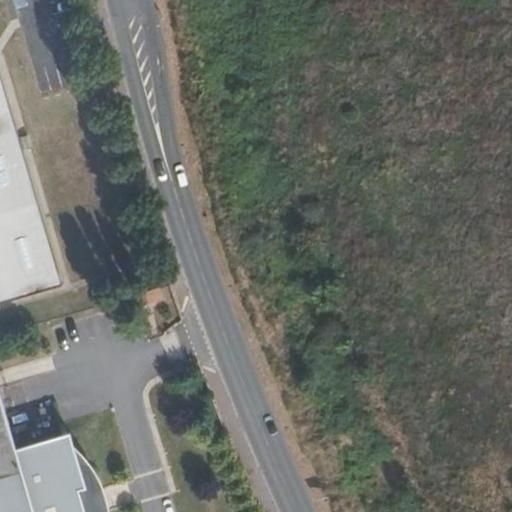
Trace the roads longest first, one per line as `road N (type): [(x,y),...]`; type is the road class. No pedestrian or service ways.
road 1 (tertiary): [(183,217),(297,511)]
road 2 (tertiary): [(112,0),(157,158),(183,217)]
road 3 (tertiary): [(183,217),(146,0)]
